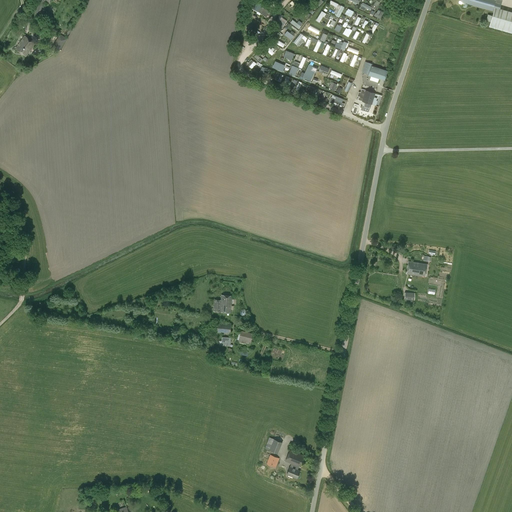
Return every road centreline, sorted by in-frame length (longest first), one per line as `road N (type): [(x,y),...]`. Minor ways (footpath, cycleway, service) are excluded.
road 1 (unclassified): [(311,511),(384,130),(428,0)]
road 2 (track): [(381,150),(511,147)]
